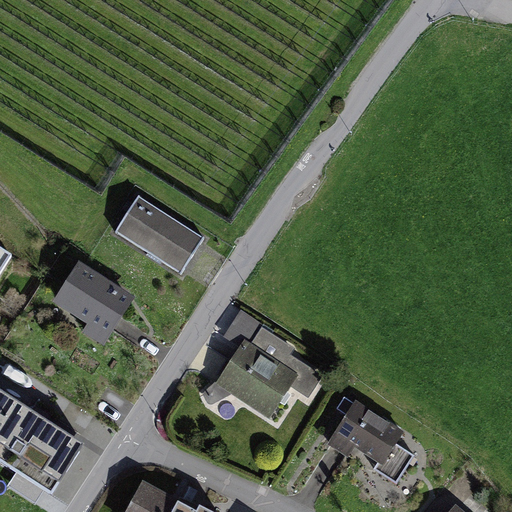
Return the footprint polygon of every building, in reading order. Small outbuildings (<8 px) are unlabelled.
[(142,203),(118,241),(182,282),(206,243),(142,203)] [(0,249),(0,285),(16,259),(0,249)] [(80,273),(55,315),(114,351),(140,308),(80,273)] [(300,383),(245,348),(217,392),(271,427),(300,383)] [(0,400),(0,472),(53,506),(86,453),(0,400)] [(408,442),(357,409),(329,450),(380,484),(408,442)] [(142,492),(132,511),(185,511),(161,501),(142,492)]
